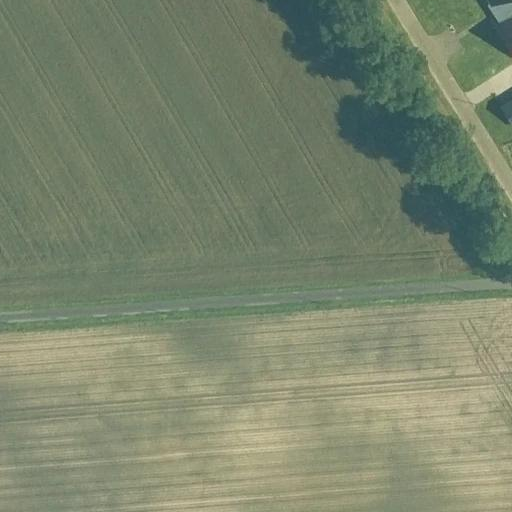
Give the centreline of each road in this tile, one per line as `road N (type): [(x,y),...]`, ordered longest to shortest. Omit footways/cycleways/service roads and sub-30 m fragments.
road 1 (track): [(511,283),(0,318)]
road 2 (unclassified): [(389,0),(511,199)]
